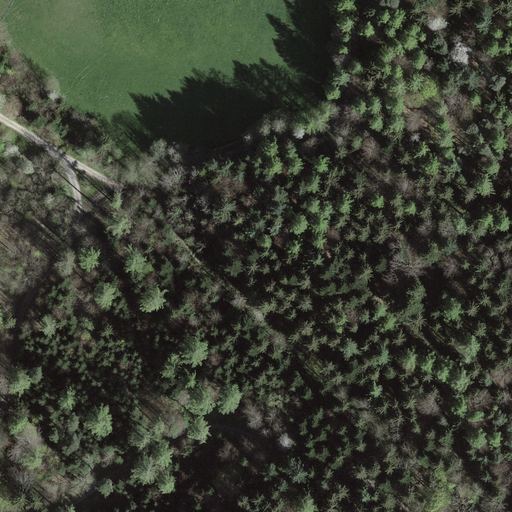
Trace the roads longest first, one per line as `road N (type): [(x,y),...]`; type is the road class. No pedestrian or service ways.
road 1 (track): [(58,152),(88,171),(139,184),(329,127),(346,106),(367,0)]
road 2 (track): [(54,511),(168,439),(212,425),(365,477),(408,511)]
road 3 (track): [(58,152),(75,187),(73,230),(19,313),(0,413)]
